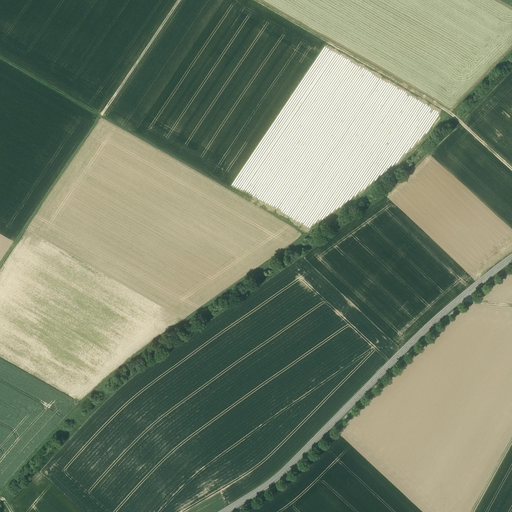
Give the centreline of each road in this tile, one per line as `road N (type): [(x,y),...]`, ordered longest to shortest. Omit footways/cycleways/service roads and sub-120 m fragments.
road 1 (track): [(511,54),(388,178),(101,385),(0,494)]
road 2 (track): [(4,511),(107,399),(381,201),(511,75)]
road 3 (tertiary): [(511,258),(437,317),(292,463),(224,511)]
road 4 (track): [(0,59),(310,233)]
road 5 (track): [(181,0),(0,271)]
road 6 (track): [(511,170),(451,115),(251,0)]
